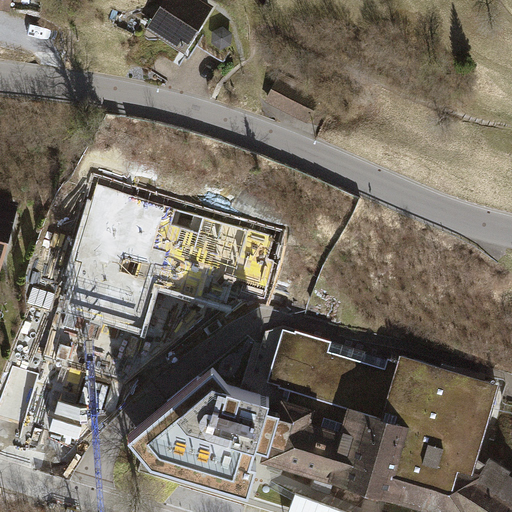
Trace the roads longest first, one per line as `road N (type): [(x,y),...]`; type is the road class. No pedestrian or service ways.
road 1 (tertiary): [(0,76),(211,115),(481,229),(511,232)]
road 2 (residential): [(0,476),(117,511)]
